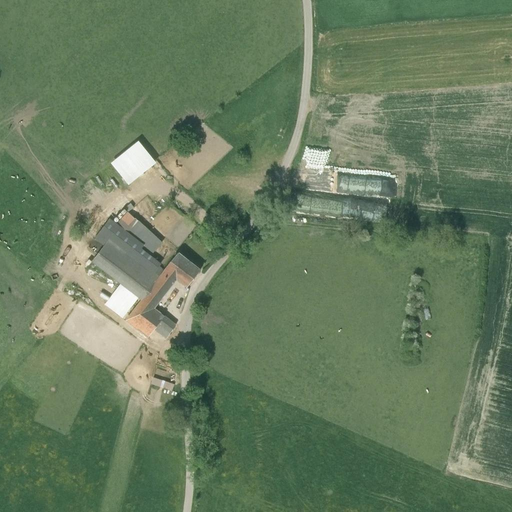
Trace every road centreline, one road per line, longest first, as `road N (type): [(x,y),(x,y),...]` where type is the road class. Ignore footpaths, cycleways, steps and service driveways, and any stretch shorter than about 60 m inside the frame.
road 1 (unclassified): [(190,511),(191,303),(269,203),(295,148),(310,55),(308,0)]
road 2 (track): [(241,240),(179,191),(156,188),(136,196),(85,256)]
